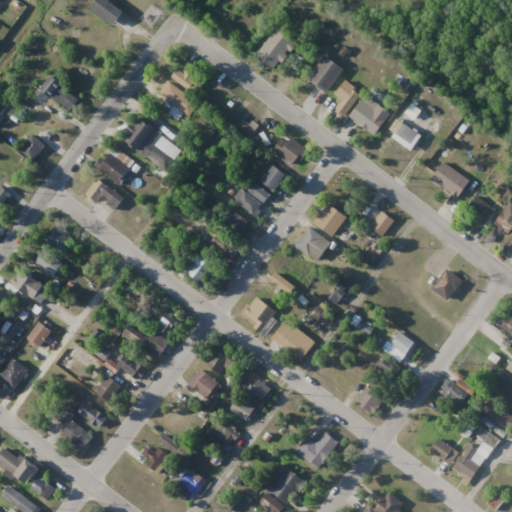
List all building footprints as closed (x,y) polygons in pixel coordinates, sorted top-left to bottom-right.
[(101,0),(94,9),(115,27),(126,14),(109,0),(101,0)] [(258,54),(277,69),(297,44),(278,29),(258,54)] [(329,92),(345,69),(326,56),(310,79),(329,92)] [(193,93),(206,78),(187,61),(173,76),(193,93)] [(70,112),(81,98),(53,76),(42,90),(70,112)] [(199,107),(172,80),(160,92),(187,119),(199,107)] [(336,109),(346,116),(362,95),(353,87),(336,109)] [(349,116),(375,136),(387,120),(376,111),(378,108),(364,97),(349,116)] [(183,150),(142,119),(125,141),(167,172),(183,150)] [(33,161),(47,147),(34,135),(21,150),(33,161)] [(120,184),(135,163),(115,148),(99,168),(120,184)] [(433,179),(458,198),(471,182),(445,163),(433,179)] [(287,176),(273,165),(261,181),(274,191),(287,176)] [(125,200),(99,179),(88,191),(114,213),(125,200)] [(264,204),(271,195),(256,183),(249,192),(264,204)] [(243,204),(255,213),(261,207),(249,197),(243,204)] [(495,209),(477,197),(468,210),(486,222),(495,209)] [(314,223),(333,237),(347,218),(329,204),(314,223)] [(227,221),(241,232),(249,222),(235,211),(227,221)] [(494,226),(507,236),(511,228),(511,215),(504,211),(494,226)] [(382,237),(396,221),(384,212),(371,228),(382,237)] [(297,246),(317,263),(332,244),(312,228),(297,246)] [(56,230),(51,239),(67,249),(72,240),(56,230)] [(212,244),(231,260),(241,247),(222,232),(212,244)] [(49,251),(37,265),(54,280),(67,266),(49,251)] [(200,282),(213,262),(197,251),(184,271),(200,282)] [(432,289),(448,301),(464,281),(448,269),(432,289)] [(22,278),(17,286),(45,304),(51,295),(43,290),(46,285),(34,278),(30,283),(22,278)] [(262,334),(279,317),(259,296),(242,313),(262,334)] [(166,332),(176,326),(168,312),(158,317),(166,332)] [(511,316),(507,312),(498,324),(511,334),(511,316)] [(299,362),(315,346),(290,321),(274,337),(299,362)] [(32,339),(42,323),(55,333),(44,349),(32,339)] [(493,359),(508,341),(493,328),(478,345),(493,359)] [(98,336),(94,333),(88,340),(92,343),(98,336)] [(415,343),(400,333),(392,345),(407,355),(415,343)] [(147,348),(157,334),(172,344),(161,359),(147,348)] [(115,362),(137,380),(144,371),(122,353),(115,362)] [(211,368),(223,354),(236,365),(224,379),(211,368)] [(405,371),(385,356),(375,370),(394,385),(405,371)] [(1,378),(14,358),(31,372),(17,393),(1,378)] [(189,383),(196,374),(198,376),(203,370),(223,387),(212,403),(189,383)] [(96,392),(109,403),(122,387),(109,376),(96,392)] [(253,392),(261,381),(274,392),(264,401),(253,392)] [(459,407),(468,395),(449,381),(440,393),(459,407)] [(375,414),(385,399),(367,386),(356,402),(375,414)] [(511,388),(502,401),(511,408),(511,388)] [(230,412),(246,423),(255,410),(240,399),(230,412)] [(82,415),(89,405),(108,418),(101,429),(82,415)] [(231,446),(240,435),(224,420),(214,431),(231,446)] [(65,433),(74,422),(92,437),(82,448),(65,433)] [(296,454),(306,439),(318,447),(328,432),(347,445),(326,475),(296,454)] [(192,454),(166,434),(160,442),(186,462),(192,454)] [(449,466),(459,453),(440,438),(430,451),(449,466)] [(493,452),(479,439),(451,469),(466,482),(493,452)] [(145,459),(153,450),(157,455),(160,451),(163,454),(158,460),(162,465),(156,471),(145,459)] [(0,463),(0,459),(7,451),(23,462),(17,474),(0,463)] [(20,475),(31,461),(44,471),(33,486),(20,475)] [(195,494),(206,483),(192,469),(181,480),(195,494)] [(272,491),(289,469),(307,483),(289,505),(272,491)] [(35,489),(42,480),(57,490),(50,500),(35,489)] [(399,511),(407,502),(384,485),(365,511),(399,511)] [(23,511),(5,496),(12,488),(40,509),(38,511),(23,511)] [(271,511),(260,505),(268,495),(286,508),(282,511),(271,511)]
